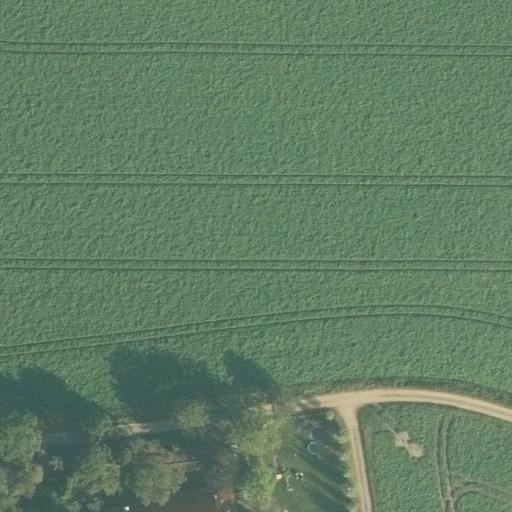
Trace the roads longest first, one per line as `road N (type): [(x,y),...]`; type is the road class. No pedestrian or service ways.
road 1 (unclassified): [(0,443),(345,402)]
road 2 (track): [(511,422),(417,396),(345,402)]
